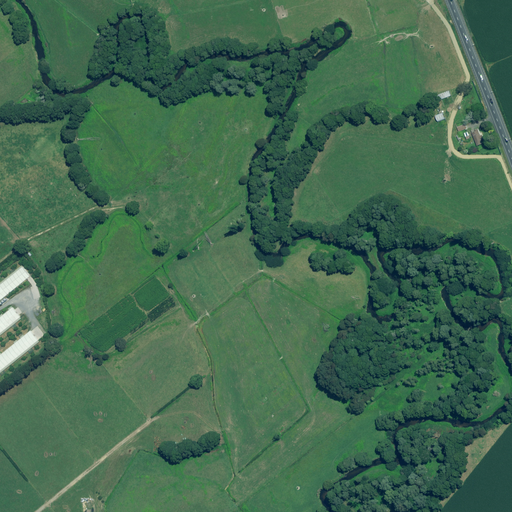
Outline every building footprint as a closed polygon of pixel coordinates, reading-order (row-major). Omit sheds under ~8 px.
[(451,96),(449,91),(439,95),(441,100),(451,96)] [(440,121),(441,123),(445,122),(444,120),(445,120),(442,111),(439,113),(440,114),(436,116),(438,122),(440,121)] [(468,129),(465,124),(460,126),(461,128),(458,129),(459,132),(462,131),(463,133),(467,131),(466,130),(468,129)] [(481,136),(479,131),(472,133),(477,146),(482,144),(481,141),(484,140),(483,135),(481,136)] [(0,298),(29,276),(21,266),(0,282),(0,298)] [(0,335),(11,327),(13,329),(17,326),(15,324),(21,319),(11,306),(8,309),(9,311),(3,315),(2,314),(0,315),(0,335)] [(39,342),(31,331),(25,336),(23,335),(20,338),(21,339),(18,342),(17,340),(13,342),(15,344),(2,354),(1,353),(0,353),(0,373),(2,376),(6,373),(4,370),(28,351),(30,353),(34,350),(32,348),(39,342)]
